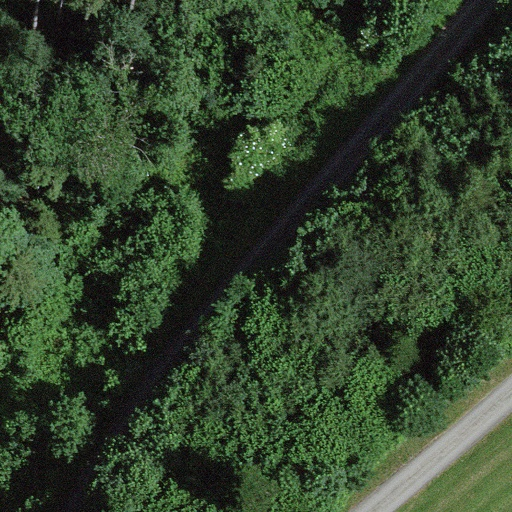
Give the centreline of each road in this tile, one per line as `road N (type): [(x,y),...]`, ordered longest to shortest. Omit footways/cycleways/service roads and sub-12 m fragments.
road 1 (track): [(78,511),(173,359),(488,0)]
road 2 (track): [(381,511),(511,394)]
